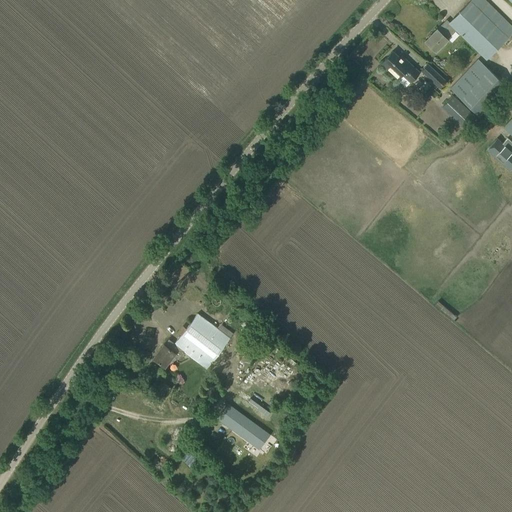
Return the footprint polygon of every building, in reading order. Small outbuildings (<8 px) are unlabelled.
[(449,39),(448,38),(456,30),(486,59),(511,31),(511,26),(485,0),(484,0),(471,0),(449,22),(447,19),(437,29),(425,41),(432,48),(436,52),(449,39)] [(380,63),(388,70),(397,79),(402,75),(410,83),(419,73),(408,62),(401,55),(399,57),(392,51),(380,63)] [(450,88),(480,115),(507,85),(478,59),(450,88)] [(421,71),(440,88),(447,80),(428,63),(421,71)] [(442,108),(466,130),(477,118),(453,96),(442,108)] [(511,116),(503,126),(511,134),(511,116)] [(511,141),(507,136),(500,142),(496,137),(485,148),(506,171),(511,165),(511,141)] [(184,351),(207,368),(230,338),(197,313),(174,343),(169,339),(164,344),(153,358),(166,367),(174,355),(178,359),(184,351)] [(166,409),(144,397),(140,403),(162,416),(166,409)] [(217,417),(259,448),(270,433),(228,402),(217,417)]
